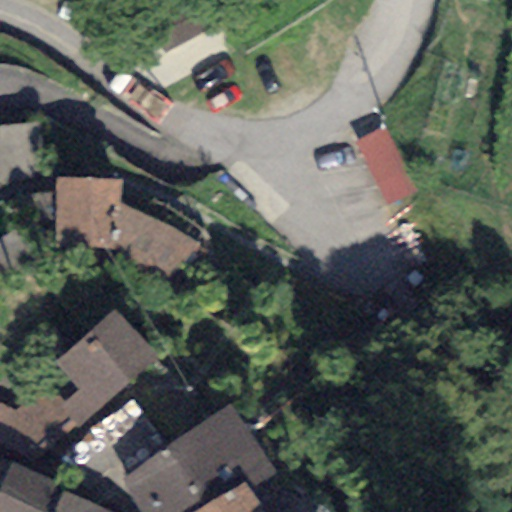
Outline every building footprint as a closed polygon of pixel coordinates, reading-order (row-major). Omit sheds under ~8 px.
[(36,121),(0,126),(0,191),(43,173),(36,121)] [(120,180),(55,178),(53,247),(118,249),(120,204),(120,180)] [(207,249),(120,204),(118,249),(176,282),(207,249)] [(113,309),(53,363),(77,389),(63,402),(58,407),(78,429),(157,358),(113,309)] [(0,405),(0,460),(9,464),(21,468),(78,429),(58,407),(63,402),(59,393),(13,412),(0,405)] [(230,404),(120,480),(141,511),(194,511),(245,483),(251,490),(276,472),(230,404)] [(0,460),(0,482),(9,464),(0,460)] [(105,511),(21,468),(9,464),(0,482),(0,511),(105,511)] [(266,511),(251,490),(245,483),(194,511),(266,511)]
